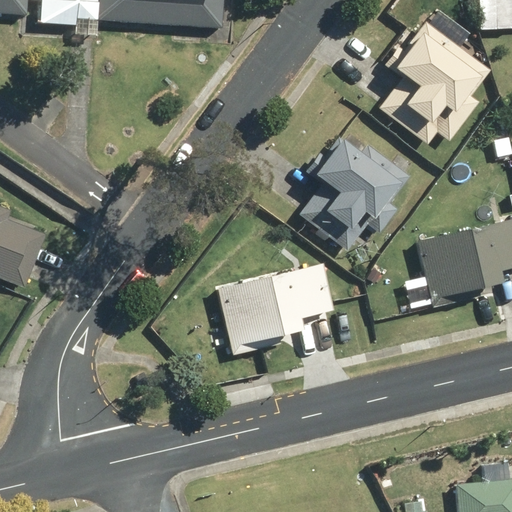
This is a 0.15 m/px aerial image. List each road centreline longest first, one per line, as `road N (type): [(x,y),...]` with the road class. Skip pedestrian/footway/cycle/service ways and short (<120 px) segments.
road 1 (residential): [(56,475),(63,365),(86,320),(322,0)]
road 2 (residential): [(56,475),(511,368)]
